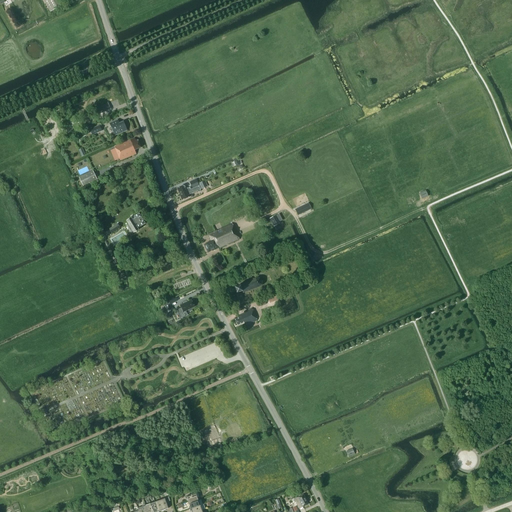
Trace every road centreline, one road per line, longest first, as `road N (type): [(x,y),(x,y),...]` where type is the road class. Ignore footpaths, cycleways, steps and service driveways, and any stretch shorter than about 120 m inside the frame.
road 1 (tertiary): [(325,511),(200,274),(98,0)]
road 2 (track): [(173,210),(263,170),(322,253),(427,206)]
